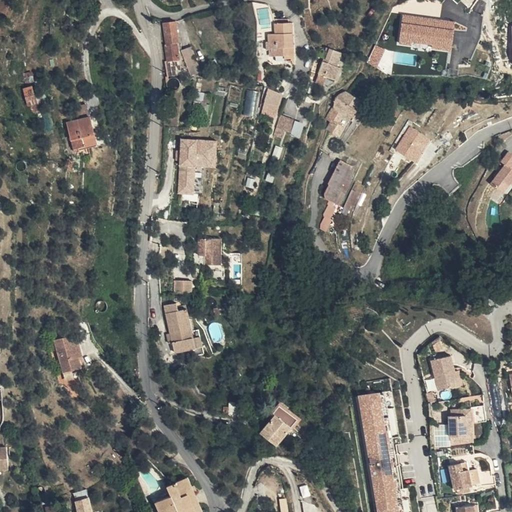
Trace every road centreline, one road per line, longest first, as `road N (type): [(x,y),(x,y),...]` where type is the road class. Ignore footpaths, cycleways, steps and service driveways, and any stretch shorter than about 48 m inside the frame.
road 1 (residential): [(218,511),(151,399),(142,240),(156,151),(155,69),(139,2)]
road 2 (residential): [(427,497),(407,354),(421,335),(445,329),(482,355),(506,511)]
road 3 (residential): [(511,123),(470,141),(415,187),(367,271),(352,273),(325,257),(310,233),(314,188),(328,160)]
